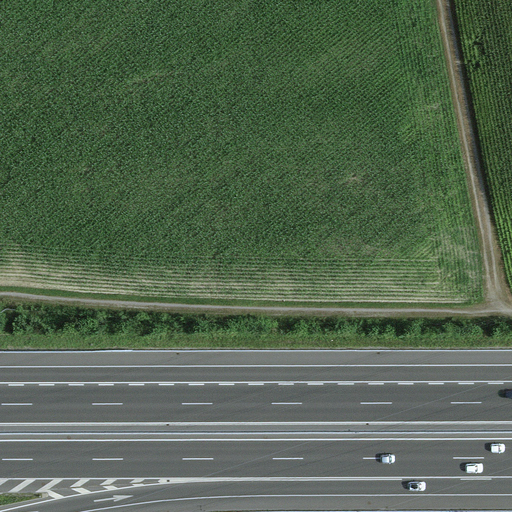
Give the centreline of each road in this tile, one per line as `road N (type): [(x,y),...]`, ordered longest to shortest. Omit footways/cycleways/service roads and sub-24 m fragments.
road 1 (track): [(442,0),(494,312),(0,298)]
road 2 (motorway): [(511,402),(0,404)]
road 3 (motorway): [(0,460),(449,458)]
road 4 (motorway): [(39,511),(131,495),(357,488),(449,458)]
